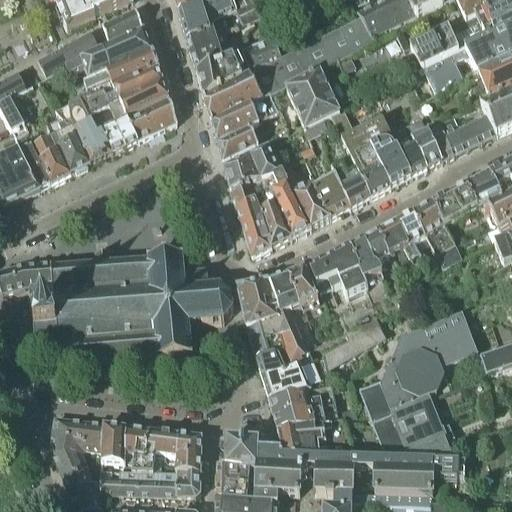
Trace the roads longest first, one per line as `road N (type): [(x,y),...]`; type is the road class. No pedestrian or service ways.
road 1 (residential): [(185,164),(227,271),(242,284),(306,261),(511,146)]
road 2 (residential): [(240,336),(235,407),(224,426),(10,411)]
road 3 (residential): [(185,164),(0,245)]
road 4 (residential): [(147,0),(191,139),(185,164)]
